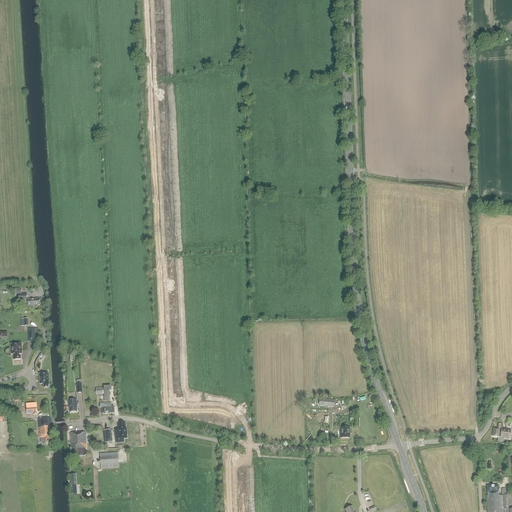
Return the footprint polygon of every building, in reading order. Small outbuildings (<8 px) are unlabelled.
[(34,306),(40,305),(39,299),(27,300),(27,295),(18,295),(18,301),(24,300),(24,304),(27,304),(27,307),(35,307),(34,306)] [(21,360),(21,354),(22,354),(22,352),(22,344),(11,345),(11,355),(13,355),(14,361),(21,360)] [(48,385),(49,385),(48,373),(39,374),(40,384),(43,384),(43,388),(48,388),(48,385)] [(335,400),(319,399),(319,406),(334,407),(335,400)] [(69,401),(69,409),(70,409),(70,413),(77,412),(77,407),(77,406),(77,400),(69,401)] [(102,414),(114,414),(114,407),(111,407),(111,403),(99,404),(100,408),(102,408),(102,414)] [(37,415),(36,407),(26,407),(27,415),(33,414),(33,415),(37,415)] [(38,433),(39,438),(45,438),(45,443),(51,442),(51,433),(52,433),(51,420),(38,421),(38,432),(39,432),(39,433),(38,433)] [(126,428),(125,423),(124,423),(124,422),(119,422),(119,424),(118,424),(118,425),(118,429),(115,430),(115,435),(117,435),(118,440),(127,439),(127,431),(126,428)] [(493,436),(501,438),(501,437),(503,438),(510,439),(511,430),(506,429),(505,430),(501,429),(501,428),(500,428),(501,425),(498,424),(498,429),(494,428),(493,436)] [(350,439),(350,428),(341,428),(341,439),(350,439)] [(111,430),(104,431),(105,443),(112,442),(111,430)] [(79,456),(78,433),(70,434),(70,443),(71,443),(71,447),(71,451),(72,451),(73,457),(79,456)] [(86,456),(85,449),(86,449),(85,433),(78,433),(79,456),(86,456)] [(119,468),(118,453),(100,454),(101,469),(119,468)] [(487,511),(508,511),(508,495),(501,496),(500,495),(499,495),(498,486),(487,486),(487,495),(486,495),(487,511)]
